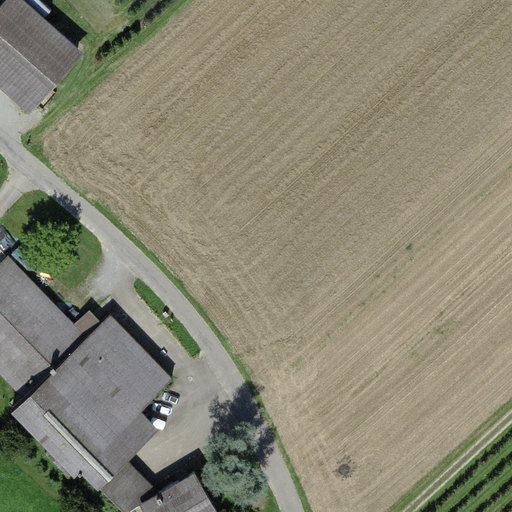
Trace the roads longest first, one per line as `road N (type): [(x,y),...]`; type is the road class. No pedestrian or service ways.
road 1 (residential): [(294,511),(230,372),(199,327),(135,253),(0,138)]
road 2 (track): [(511,417),(408,511)]
